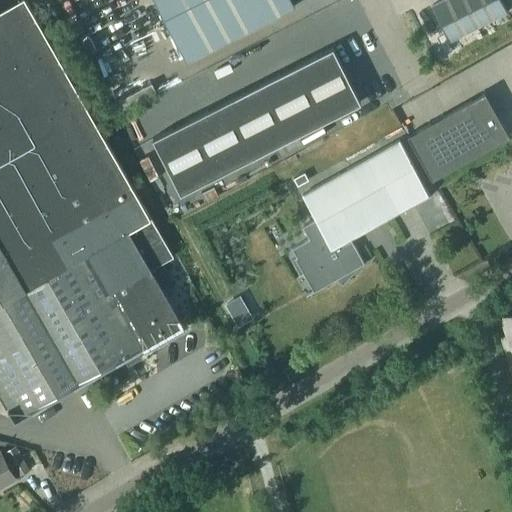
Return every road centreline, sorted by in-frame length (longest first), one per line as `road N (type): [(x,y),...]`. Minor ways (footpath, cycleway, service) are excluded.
road 1 (unclassified): [(93,511),(511,270)]
road 2 (unknown): [(366,0),(239,72)]
road 3 (track): [(469,294),(511,429)]
